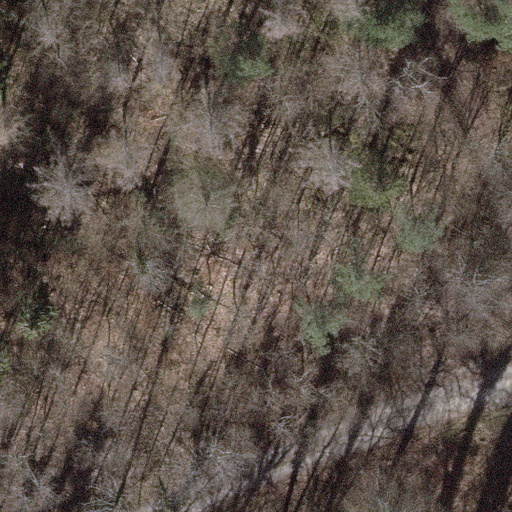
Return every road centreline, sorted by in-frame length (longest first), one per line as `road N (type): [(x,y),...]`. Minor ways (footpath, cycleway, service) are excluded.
road 1 (track): [(176,511),(272,466),(511,379)]
road 2 (track): [(426,0),(511,257)]
